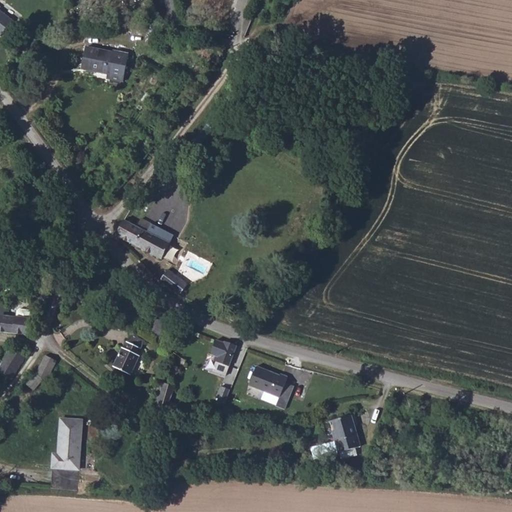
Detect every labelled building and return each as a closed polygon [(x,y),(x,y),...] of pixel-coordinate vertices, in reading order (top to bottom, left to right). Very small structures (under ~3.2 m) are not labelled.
[(0,10),(0,37),(5,41),(19,25),(0,10)] [(110,75),(110,81),(128,84),(132,53),(113,50),(113,53),(85,49),(81,72),(110,75)] [(139,226),(126,219),(117,235),(118,237),(163,261),(165,257),(171,260),(175,251),(170,248),(171,246),(177,236),(144,217),(139,226)] [(167,269),(158,282),(180,298),(190,285),(167,269)] [(3,305),(0,304),(0,332),(29,336),(30,331),(33,319),(30,319),(32,312),(23,310),(21,312),(20,318),(17,318),(16,319),(10,318),(1,317),(3,305)] [(1,317),(10,318),(12,306),(3,305),(1,317)] [(225,343),(217,340),(212,355),(216,356),(214,361),(216,361),(213,371),(226,375),(237,344),(226,340),(225,343)] [(135,360),(139,351),(126,344),(112,369),(128,377),(137,361),(135,360)] [(0,376),(12,384),(26,358),(9,349),(3,363),(0,361),(0,376)] [(46,380),(57,360),(46,354),(35,374),(27,384),(34,390),(43,379),(46,380)] [(250,388),(283,402),(286,397),(281,395),(286,384),(288,379),(280,376),(278,377),(258,369),(250,388)] [(164,383),(155,410),(175,416),(178,406),(169,404),(175,387),(164,383)] [(286,397),(283,402),(286,404),(293,388),(286,384),(281,395),(286,397)] [(225,403),(229,391),(220,388),(216,399),(225,403)] [(359,429),(356,418),(330,424),(339,455),(361,450),(356,430),(359,429)] [(77,470),(81,423),(61,421),(57,455),(52,454),(51,469),(53,469),(77,470)] [(77,470),(53,469),(52,488),(76,489),(77,470)]
